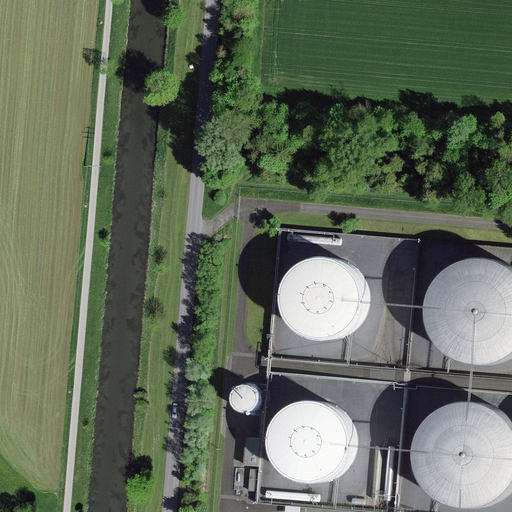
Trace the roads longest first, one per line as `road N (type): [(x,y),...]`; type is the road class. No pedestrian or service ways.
road 1 (unclassified): [(168,511),(213,0)]
road 2 (track): [(110,0),(68,511)]
